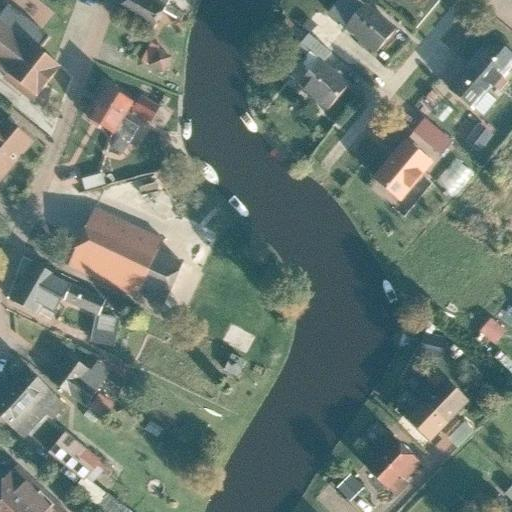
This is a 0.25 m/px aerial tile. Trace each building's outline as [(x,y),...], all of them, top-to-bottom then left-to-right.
[(127,0),(123,7),(157,25),(170,0),(127,0)] [(313,35),(333,46),(345,30),(378,56),(399,29),(366,4),(353,20),(328,0),(325,0),(304,28),(313,35)] [(58,60),(0,12),(0,11),(0,66),(31,92),(58,60)] [(333,46),(313,35),(303,47),(325,65),(337,49),(333,46)] [(511,70),(511,51),(491,35),(448,90),(479,114),(511,70)] [(176,53),(153,41),(143,59),(166,71),(176,53)] [(323,108),(345,85),(325,65),(317,59),(295,82),(323,108)] [(141,100),(113,83),(92,118),(119,134),(135,109),(162,126),(172,110),(144,93),(141,100)] [(0,183),(35,140),(0,112),(0,183)] [(424,119),(414,133),(442,155),(453,142),(424,119)] [(493,133),(482,124),(469,139),(481,149),(493,133)] [(406,141),(374,180),(400,201),(432,162),(406,141)] [(475,174),(456,158),(435,182),(454,198),(475,174)] [(107,182),(104,171),(84,177),(88,188),(107,182)] [(168,239),(91,206),(66,264),(141,296),(145,287),(173,299),(190,260),(164,249),(168,239)] [(36,261),(25,252),(8,298),(56,317),(65,303),(99,316),(94,341),(120,347),(125,316),(106,313),(111,298),(36,261)] [(498,319),(489,332),(503,341),(511,329),(498,319)] [(447,338),(433,335),(429,351),(443,355),(447,338)] [(76,353),(72,359),(56,384),(93,407),(112,377),(123,384),(128,375),(100,357),(95,365),(76,353)] [(0,403),(0,415),(22,434),(45,408),(53,415),(65,401),(29,370),(0,403)] [(471,400),(440,371),(418,394),(429,404),(412,422),(432,440),(471,400)] [(122,402),(111,395),(101,409),(112,417),(122,402)] [(477,429),(467,419),(452,435),(462,445),(477,429)] [(104,458),(64,429),(47,452),(82,479),(74,489),(104,511),(136,511),(137,510),(91,475),(104,458)] [(421,459),(402,439),(368,470),(387,490),(421,459)] [(69,511),(16,466),(0,484),(0,511),(69,511)] [(368,486),(354,472),(340,486),(354,500),(368,486)]
